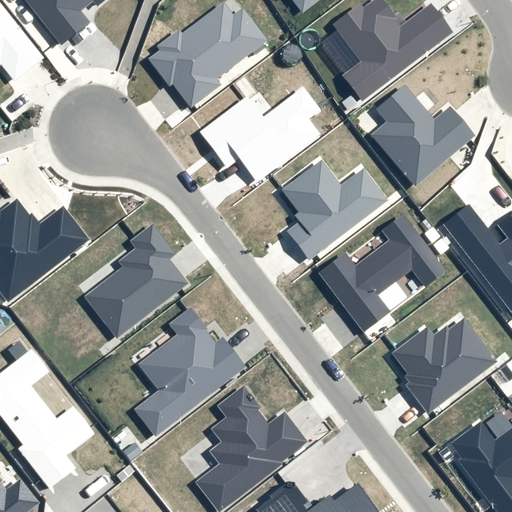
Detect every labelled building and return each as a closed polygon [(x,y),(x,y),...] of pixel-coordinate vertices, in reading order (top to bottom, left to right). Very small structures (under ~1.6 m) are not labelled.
[(22,0),(60,47),(89,23),(80,12),(92,2),(97,8),(107,0),(22,0)] [(291,0),(302,13),(319,0),(291,0)] [(379,0),(378,0),(362,13),(359,9),(337,26),(364,61),(345,75),(362,99),(449,32),(431,9),(400,33),(388,19),(391,16),(379,0)] [(0,65),(1,65),(14,82),(44,59),(0,3),(0,65)] [(223,3),(181,35),(178,31),(156,47),(159,51),(148,60),(169,87),(172,85),(190,109),(220,86),(216,80),(267,42),(242,9),(233,16),(223,3)] [(386,122),(370,136),(415,188),(474,137),(449,108),(434,121),(404,86),(376,110),(386,122)] [(308,119),(320,110),(303,87),(262,117),(247,97),(200,132),(227,168),(241,158),(259,182),(321,136),(308,119)] [(297,214),(294,217),(299,223),(286,233),(308,262),(388,202),(363,169),(340,186),(320,160),(279,191),(297,214)] [(0,294),(7,304),(89,241),(63,206),(39,225),(31,214),(28,216),(16,200),(0,212),(0,294)] [(443,225),(511,313),(511,214),(496,226),(506,240),(500,245),(469,205),(443,225)] [(390,240),(355,267),(345,255),(318,275),(363,333),(390,313),(377,296),(411,270),(424,288),(445,271),(403,216),(383,231),(390,240)] [(119,261),(123,266),(84,297),(117,339),(188,283),(169,259),(175,254),(152,224),(130,241),(136,248),(119,261)] [(155,438),(245,368),(222,338),(215,343),(206,331),(207,330),(190,308),(168,325),(177,336),(139,366),(159,392),(134,411),(155,438)] [(426,326),(390,352),(407,375),(405,377),(409,383),(406,386),(427,415),(497,363),(464,319),(448,331),(445,327),(433,336),(426,326)] [(0,417),(23,446),(17,451),(48,490),(75,468),(66,457),(93,435),(72,407),(56,420),(30,387),(48,373),(30,350),(0,373),(0,417)] [(217,407),(226,419),(211,430),(222,443),(210,452),(220,465),(195,483),(217,511),(221,511),(283,465),(281,463),(307,443),(285,415),(269,427),(257,412),(261,409),(244,386),(217,407)] [(511,511),(511,428),(494,442),(480,423),(451,445),(461,459),(457,462),(495,511),(511,511)] [(0,511),(26,511),(38,503),(19,479),(5,490),(0,483),(0,511)] [(378,511),(357,484),(332,503),(327,497),(311,509),(292,483),(255,511),(378,511)]
